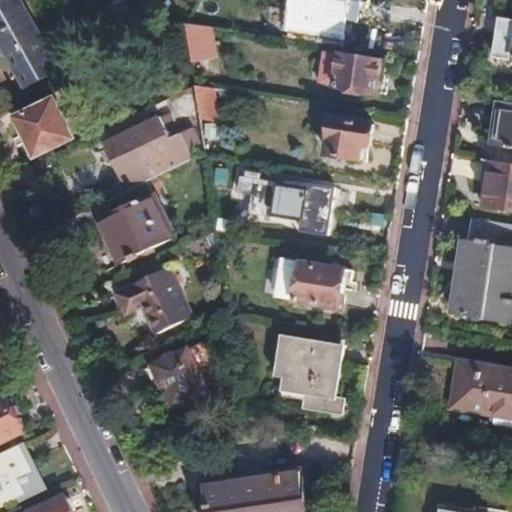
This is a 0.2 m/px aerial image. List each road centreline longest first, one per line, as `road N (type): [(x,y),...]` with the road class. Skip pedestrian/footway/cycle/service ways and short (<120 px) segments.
road 1 (residential): [(374,511),(458,0)]
road 2 (residential): [(128,511),(0,242)]
